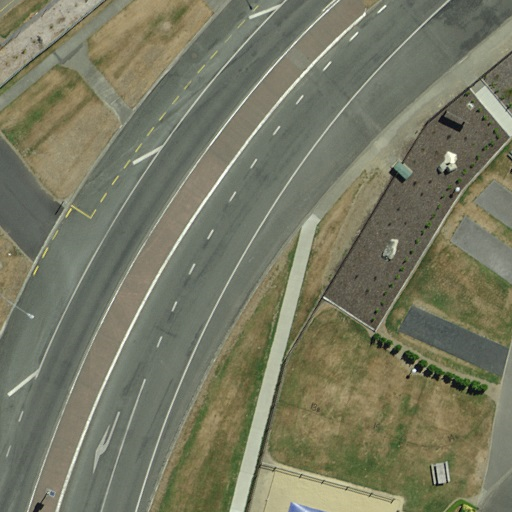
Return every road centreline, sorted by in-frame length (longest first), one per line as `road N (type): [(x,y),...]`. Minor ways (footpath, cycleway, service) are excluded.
road 1 (trunk): [(420,0),(354,55),(228,218),(142,379),(104,511)]
road 2 (trunk): [(62,369),(98,284),(182,152),(268,42),(313,0)]
road 3 (trunk): [(7,511),(62,369)]
road 4 (trunk): [(0,483),(62,369)]
